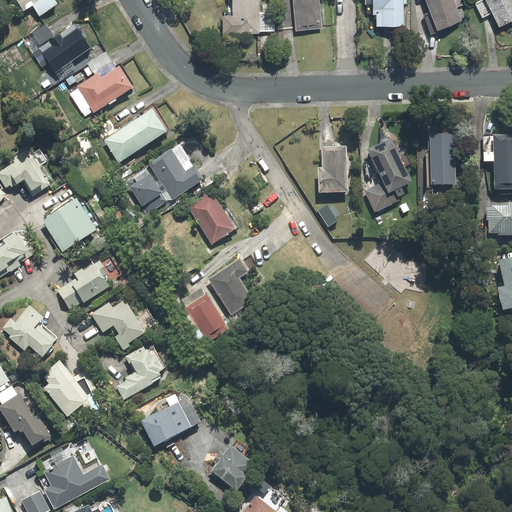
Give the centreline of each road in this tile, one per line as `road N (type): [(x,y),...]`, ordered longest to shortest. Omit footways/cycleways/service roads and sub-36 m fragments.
road 1 (residential): [(511,83),(222,87),(182,67),(135,0)]
road 2 (unknown): [(191,281),(296,204)]
